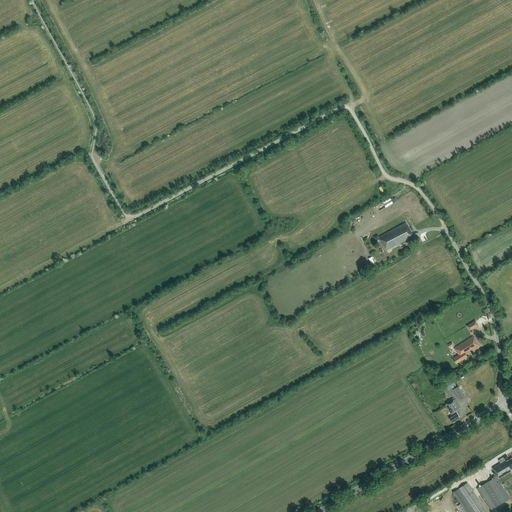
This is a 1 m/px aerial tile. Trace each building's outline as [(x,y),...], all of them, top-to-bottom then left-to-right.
[(398,201),(396,196),(384,202),(387,207),(398,201)] [(379,237),(386,250),(397,245),(413,236),(406,222),(379,237)] [(466,326),(469,331),(478,326),(475,321),(466,326)] [(479,346),(473,336),(454,348),(459,355),(453,359),(456,363),(467,356),(466,354),(479,346)] [(446,391),(456,387),(453,379),(443,382),(446,391)] [(464,397),(458,387),(453,390),(459,400),(464,397)] [(460,409),(454,399),(446,405),(451,414),(453,416),(450,418),(452,423),(460,418),(456,411),(460,409)] [(511,468),(511,457),(506,461),(505,460),(492,468),(496,475),(493,477),(494,479),(478,488),(491,510),(510,499),(498,479),(511,471),(511,470),(511,468)] [(486,511),(467,483),(459,488),(459,489),(453,493),(466,511),(486,511)]
